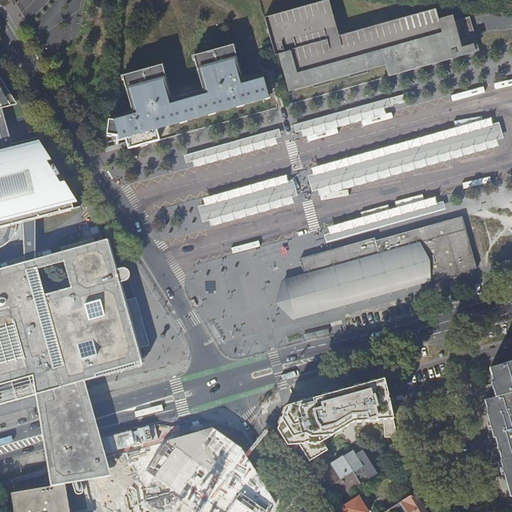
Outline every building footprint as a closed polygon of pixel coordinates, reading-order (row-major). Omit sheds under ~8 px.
[(281,64),(287,63),(295,90),(385,66),(388,78),(479,53),(475,37),(463,40),(456,15),(442,19),(439,9),(342,35),(332,0),(325,0),(265,17),(276,55),(279,55),(281,64)] [(110,142),(113,152),(144,143),(141,133),(140,134),(140,132),(253,99),(247,78),(236,81),(234,75),(237,74),(229,45),(192,56),(202,90),(170,99),(160,63),(120,75),(131,110),(112,116),(112,120),(104,120),(104,133),(109,134),(112,141),(110,142)] [(384,114),(380,99),(296,121),(300,136),(384,114)] [(0,118),(8,117),(8,112),(6,110),(5,110),(0,102),(0,118)] [(11,104),(6,106),(11,113),(15,110),(11,104)] [(504,138),(499,122),(307,175),(312,191),(504,138)] [(272,145),(269,130),(184,152),(188,167),(272,145)] [(327,135),(303,144),(306,152),(330,143),(327,135)] [(0,245),(1,245),(5,242),(8,239),(10,234),(12,230),(13,222),(13,216),(73,200),(50,164),(45,165),(43,161),(48,160),(35,139),(0,148),(0,245)] [(298,195),(293,178),(288,180),(286,174),(202,197),(204,204),(198,205),(202,222),(209,220),(211,226),(294,203),(292,196),(298,195)] [(445,211),(443,202),(322,234),(324,242),(445,211)] [(304,270),(305,275),(307,275),(309,280),(310,284),(290,290),(291,296),(291,301),(294,307),(296,310),(316,304),(317,308),(319,314),(429,282),(429,283),(431,283),(430,281),(442,277),(441,272),(455,268),(457,275),(477,269),(462,218),(376,241),(375,238),(336,250),(337,252),(333,254),(330,256),(329,259),(329,261),(330,263),(324,265),(317,266),(314,256),(301,259),(302,264),(304,270)] [(0,402),(35,393),(73,383),(80,382),(84,380),(139,364),(134,347),(146,344),(138,316),(133,297),(123,300),(118,286),(117,282),(124,280),(127,277),(128,273),(127,270),(124,268),(120,267),(114,269),(107,245),(105,239),(0,267),(0,402)] [(305,275),(295,277),(281,281),(280,287),(276,305),(288,316),(293,321),(319,315),(319,314),(317,308),(316,304),(296,310),(294,307),(291,301),(291,296),(290,290),(310,284),(309,280),(307,275),(305,275)] [(301,324),(284,328),(285,334),(302,330),(301,324)] [(511,361),(491,368),(494,378),(495,383),(492,383),(496,398),(485,401),(490,415),(488,415),(491,426),(494,438),(496,437),(503,461),(501,461),(504,474),(508,485),(511,496),(511,361)] [(95,422),(84,380),(80,382),(73,383),(35,393),(43,436),(50,488),(64,485),(110,474),(105,456),(95,422)] [(390,398),(384,380),(369,384),(306,402),(288,407),(279,431),(296,459),(305,454),(313,469),(332,457),(323,443),(354,423),(394,420),(390,398)] [(356,457),(354,453),(333,465),(335,469),(325,475),(339,499),(361,486),(357,480),(365,476),(368,480),(377,475),(363,452),(356,457)] [(68,511),(64,485),(50,488),(7,495),(9,511),(68,511)] [(438,511),(442,509),(428,486),(416,494),(403,502),(403,503),(408,511),(438,511)] [(368,511),(359,497),(341,508),(343,511),(368,511)] [(403,511),(408,511),(403,503),(400,506),(400,507),(403,511)]
